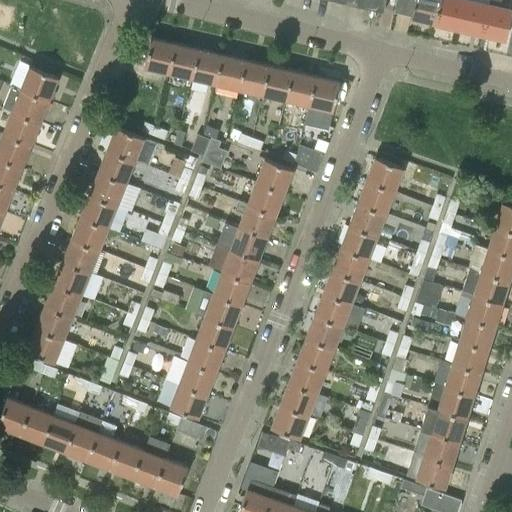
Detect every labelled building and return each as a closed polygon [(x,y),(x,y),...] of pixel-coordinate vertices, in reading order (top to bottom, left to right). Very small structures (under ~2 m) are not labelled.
[(339,0),(382,10),(384,0),(339,0)] [(435,23),(439,0),(414,0),(411,17),(435,23)] [(439,0),(435,23),(458,28),(464,0),(439,0)] [(464,0),(458,28),(481,33),(488,3),(472,0),(464,0)] [(511,8),(488,3),(481,33),(505,38),(511,8)] [(165,83),(168,71),(167,71),(174,42),(149,36),(143,65),(144,66),(141,78),(165,83)] [(167,71),(168,71),(191,76),(197,47),(174,42),(167,71)] [(221,52),(197,47),(191,76),(214,82),(221,52)] [(244,58),(221,52),(214,82),(238,87),(244,58)] [(268,63),(244,58),(238,87),(261,92),(268,63)] [(291,68),(268,63),(261,92),(285,98),(291,68)] [(29,65),(20,88),(48,99),(57,76),(29,65)] [(315,74),(291,68),(285,98),(308,103),(315,74)] [(339,79),(315,74),(308,103),(333,108),(339,79)] [(48,99),(20,88),(11,84),(2,106),(11,110),(39,121),(48,99)] [(30,143),(39,121),(11,110),(2,132),(30,143)] [(141,129),(152,134),(156,125),(144,121),(137,117),(134,126),(141,129)] [(218,128),(206,124),(203,132),(215,136),(218,128)] [(156,125),(152,134),(164,139),(167,130),(156,125)] [(115,126),(106,149),(133,160),(134,157),(144,161),(149,148),(139,144),(142,137),(115,126)] [(240,131),(232,128),(228,138),(236,141),(240,132),(240,131)] [(177,129),(173,142),(180,145),(184,131),(177,129)] [(0,157),(21,166),(30,143),(2,132),(0,137),(0,157)] [(236,141),(248,145),(251,136),(240,132),(236,141)] [(197,133),(196,134),(190,149),(202,154),(209,137),(199,134),(197,133)] [(303,134),(296,153),(293,162),(305,166),(316,138),(303,134)] [(251,136),(248,145),(260,149),(262,140),(251,136)] [(204,155),(201,160),(220,168),(227,150),(219,146),(220,142),(219,141),(209,137),(202,154),(204,155)] [(124,182),(133,160),(106,149),(97,171),(124,182)] [(282,158),(293,162),(296,153),(285,149),(282,158)] [(374,155),(365,178),(393,189),(402,166),(374,155)] [(0,183),(12,188),(21,166),(0,157),(0,183)] [(255,180),(283,190),(291,167),(264,157),(255,180)] [(179,177),(188,181),(192,169),(184,166),(179,177)] [(97,171),(88,193),(116,204),(124,182),(97,171)] [(197,171),(192,182),(201,186),(206,174),(197,171)] [(179,204),(183,192),(188,181),(179,177),(175,189),(174,189),(172,193),(165,190),(163,196),(170,199),(169,200),(179,204)] [(365,178),(356,200),(385,211),(393,189),(365,178)] [(274,213),(283,190),(255,180),(247,202),(274,213)] [(201,186),(192,182),(188,194),(197,197),(201,186)] [(0,209),(3,210),(12,188),(0,183),(0,209)] [(107,226),(116,204),(88,193),(79,216),(107,226)] [(436,193),(432,204),(441,207),(445,196),(441,195),(436,193)] [(450,198),(446,209),(455,213),(459,201),(450,198)] [(348,223),(376,234),(385,211),(356,200),(348,223)] [(494,224),(511,229),(511,203),(501,200),(494,224)] [(266,235),(274,213),(247,202),(238,225),(266,235)] [(437,219),(441,207),(432,204),(428,216),(437,219)] [(451,224),(455,213),(446,209),(442,221),(451,224)] [(166,210),(161,222),(170,225),(175,214),(166,210)] [(79,216),(70,238),(98,249),(107,226),(79,216)] [(179,216),(175,227),(184,230),(188,219),(179,216)] [(166,237),(170,225),(161,222),(157,233),(166,237)] [(439,230),(458,237),(471,241),(474,234),(451,225),(442,222),(439,230)] [(348,223),(339,245),(368,256),(376,234),(348,223)] [(511,254),(511,229),(494,224),(486,246),(511,254)] [(257,258),(266,235),(238,225),(230,247),(257,258)] [(180,242),(184,230),(175,227),(171,239),(180,242)] [(89,271),(98,249),(70,238),(62,260),(89,271)] [(420,238),(416,250),(425,253),(429,241),(420,238)] [(170,250),(181,254),(184,246),(173,242),(170,250)] [(248,280),(257,258),(230,247),(229,248),(216,243),(208,265),(221,270),(248,280)] [(434,243),(430,255),(439,258),(443,246),(434,243)] [(339,245),(331,268),(359,278),(368,256),(339,245)] [(509,278),(511,267),(511,254),(486,246),(479,269),(509,278)] [(421,264),(425,253),(416,250),(412,261),(421,264)] [(148,255),(144,266),(153,270),(157,258),(148,255)] [(439,258),(430,255),(426,266),(435,269),(439,258)] [(182,257),(180,263),(187,266),(190,260),(182,257)] [(62,260),(53,282),(80,293),(89,271),(62,260)] [(158,271),(167,274),(171,263),(162,260),(158,271)] [(149,281),(153,270),(144,266),(140,278),(149,281)] [(322,290),(350,301),(359,278),(331,268),(322,290)] [(502,301),(509,278),(479,269),(472,292),(502,301)] [(240,303),(248,280),(221,270),(212,292),(240,303)] [(162,286),(167,274),(158,271),(153,283),(162,286)] [(422,278),(414,300),(423,303),(433,307),(437,294),(435,294),(437,283),(422,278)] [(72,315),(80,293),(53,282),(44,304),(72,315)] [(404,284),(400,295),(409,298),(413,287),(404,284)] [(162,292),(160,297),(175,303),(178,294),(163,289),(162,292)] [(231,325),(240,303),(212,292),(203,289),(195,311),(204,315),(231,325)] [(322,290),(313,312),(342,323),(350,301),(322,290)] [(495,324),(502,301),(472,292),(465,315),(495,324)] [(405,310),(409,298),(400,295),(396,307),(405,310)] [(131,300),(127,311),(136,315),(140,303),(131,300)] [(414,300),(410,312),(419,314),(420,312),(434,317),(437,308),(433,307),(423,303),(414,300)] [(44,304),(35,326),(63,337),(72,315),(44,304)] [(145,305),(140,316),(150,320),(154,309),(145,305)] [(440,307),(436,319),(450,324),(455,312),(440,307)] [(136,315),(127,311),(122,323),(131,326),(136,315)] [(305,335),(333,346),(342,323),(313,312),(305,335)] [(223,348),(231,325),(204,315),(195,337),(223,348)] [(413,315),(410,325),(427,330),(430,321),(413,315)] [(487,347),(495,324),(465,315),(458,338),(487,347)] [(150,320),(140,316),(136,328),(145,332),(150,320)] [(164,335),(167,329),(155,324),(152,331),(164,335)] [(35,326),(26,349),(64,364),(73,341),(63,337),(35,326)] [(388,330),(385,339),(394,342),(397,333),(388,330)] [(402,334),(398,345),(408,349),(412,337),(402,334)] [(296,357),(325,368),(333,346),(305,335),(296,357)] [(214,370),(223,348),(195,337),(187,360),(214,370)] [(480,370),(487,347),(458,338),(451,361),(480,370)] [(390,355),(394,342),(385,339),(380,352),(390,355)] [(145,344),(136,341),(133,348),(142,352),(145,344)] [(114,344),(109,356),(118,359),(123,348),(114,344)] [(408,349),(398,345),(394,357),(403,360),(408,349)] [(136,353),(127,350),(123,361),(132,365),(136,353)] [(114,371),(118,359),(109,356),(104,368),(114,371)] [(288,380),(316,391),(325,368),(296,357),(288,380)] [(43,373),(47,364),(34,359),(31,369),(43,373)] [(206,393),(214,370),(187,360),(178,382),(206,393)] [(132,365),(123,361),(117,377),(125,379),(126,376),(127,377),(132,365)] [(473,393),(480,370),(451,361),(444,384),(473,393)] [(57,368),(47,364),(43,373),(54,377),(57,368)] [(372,375),(368,386),(378,389),(382,378),(372,375)] [(87,390),(91,381),(79,376),(76,385),(87,390)] [(387,379),(383,390),(392,393),(396,383),(387,379)] [(288,380),(279,402),(307,413),(316,391),(288,380)] [(101,385),(91,381),(87,390),(98,394),(101,385)] [(428,404),(437,407),(444,384),(434,381),(427,404),(428,404)] [(197,416),(206,393),(178,382),(169,406),(197,416)] [(466,416),(473,393),(444,384),(437,407),(466,416)] [(374,401),(378,389),(368,386),(364,398),(374,401)] [(388,406),(392,393),(383,390),(379,402),(388,406)] [(132,407),(135,398),(124,394),(120,403),(132,407)] [(19,433),(41,442),(52,413),(56,403),(34,395),(30,405),(19,433)] [(0,413),(0,425),(19,433),(30,405),(7,396),(0,413)] [(146,402),(135,398),(132,407),(143,411),(146,402)] [(361,407),(371,410),(373,403),(360,398),(357,405),(361,407)] [(299,436),(307,413),(279,402),(270,425),(299,436)] [(41,442),(64,451),(75,422),(79,412),(57,404),(53,414),(52,413),(41,442)] [(421,427),(430,430),(459,439),(466,416),(437,407),(428,404),(421,427)] [(177,424),(180,416),(169,411),(165,420),(177,424)] [(203,425),(180,416),(177,424),(175,429),(198,438),(203,425)] [(357,420),(353,431),(362,434),(366,423),(357,420)] [(64,451),(86,459),(97,431),(75,422),(64,451)] [(371,425),(368,436),(377,439),(381,428),(371,425)] [(256,445),(284,455),(290,439),(270,433),(262,430),(256,445)] [(452,462),(459,439),(430,430),(423,453),(452,462)] [(86,459),(109,468),(119,439),(97,431),(86,459)] [(358,446),(362,434),(353,431),(349,443),(358,446)] [(153,485),(164,457),(170,442),(149,435),(144,449),(142,448),(131,476),(153,485)] [(373,450),(377,439),(368,436),(363,448),(366,449),(363,457),(373,461),(377,451),(373,450)] [(109,468),(131,476),(142,448),(119,439),(109,468)] [(284,455),(284,457),(307,465),(313,447),(290,439),(284,455)] [(332,464),(335,454),(323,450),(320,460),(332,464)] [(445,485),(452,462),(423,453),(415,476),(445,485)] [(347,458),(335,454),(332,464),(344,467),(347,458)] [(187,465),(164,457),(153,485),(176,494),(187,465)] [(377,479),(381,470),(369,466),(366,475),(377,479)] [(392,474),(381,470),(377,479),(389,483),(392,474)] [(237,511),(263,511),(273,485),(254,478),(249,480),(246,487),(237,511)] [(403,478),(400,487),(411,491),(414,482),(403,478)] [(423,495),(426,486),(414,482),(411,491),(423,495)] [(273,485),(263,511),(289,511),(292,503),(296,493),(273,485)] [(456,511),(461,498),(437,489),(426,486),(423,495),(420,503),(444,511),(456,511)] [(318,502),(315,511),(314,511),(339,511),(341,508),(330,504),(329,506),(318,502)] [(289,511),(314,511),(315,511),(292,503),(289,511)]
